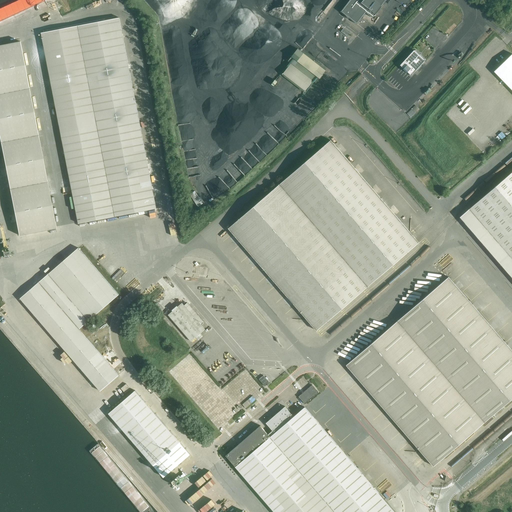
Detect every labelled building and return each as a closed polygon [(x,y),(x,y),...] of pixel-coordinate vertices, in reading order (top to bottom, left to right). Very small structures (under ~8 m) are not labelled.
[(208,0),(204,0),(205,1),(204,2),(205,5),(205,11),(206,13),(205,14),(204,19),(205,21),(203,21),(206,29),(211,27),(214,27),(214,25),(216,25),(218,24),(218,20),(213,20),(214,15),(209,15),(209,9),(208,7),(209,1),(208,1),(208,0)] [(350,0),(341,12),(357,24),(366,13),(373,18),(386,0),(350,0)] [(41,33),(63,144),(78,224),(156,209),(119,18),(41,33)] [(0,45),(0,140),(1,144),(19,235),(56,228),(20,41),(0,45)] [(288,61),(291,63),(283,73),(306,91),(313,81),(316,83),(326,71),(298,49),(288,61)] [(408,72),(411,75),(425,60),(414,50),(401,65),(404,68),(403,69),(407,73),(408,72)] [(511,54),(494,71),(511,89),(511,54)] [(407,114),(411,118),(420,109),(416,105),(407,114)] [(419,243),(408,230),(331,140),(228,228),(317,331),(419,243)] [(511,172),(469,209),(511,259),(511,172)] [(69,254),(79,247),(76,243),(66,250),(69,254)] [(118,375),(79,329),(118,295),(78,248),(20,298),(100,391),(118,375)] [(346,365),(408,437),(425,456),(433,466),(511,398),(511,350),(449,277),(346,365)] [(198,340),(202,336),(200,334),(205,330),(200,324),(203,322),(187,303),(184,305),(182,303),(177,307),(177,306),(172,310),(173,311),(168,315),(191,342),(196,337),(198,340)] [(259,379),(265,386),(269,383),(263,375),(259,379)] [(121,388),(125,394),(131,389),(126,384),(121,388)] [(95,385),(90,389),(95,395),(99,391),(95,385)] [(312,385),(298,397),(305,404),(319,393),(312,385)] [(133,392),(109,413),(153,465),(180,443),(135,391),(133,392)] [(242,404),(246,408),(251,404),(248,399),(242,404)] [(395,511),(305,407),(293,417),(284,407),(265,424),(272,431),(268,435),(260,426),(241,442),(238,445),(236,442),(231,447),(233,449),(226,456),(274,511),(395,511)] [(129,456),(134,452),(129,446),(124,450),(129,456)]
